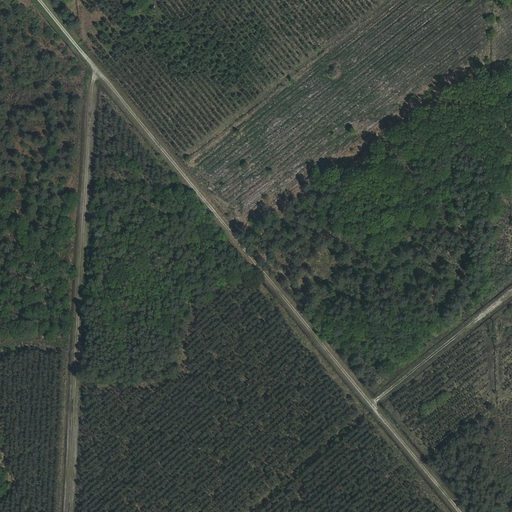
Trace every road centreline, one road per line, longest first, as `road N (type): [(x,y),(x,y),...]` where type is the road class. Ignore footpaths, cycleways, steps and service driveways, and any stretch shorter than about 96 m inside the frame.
road 1 (unknown): [(91,63),(460,511)]
road 2 (track): [(39,0),(91,63),(68,511)]
